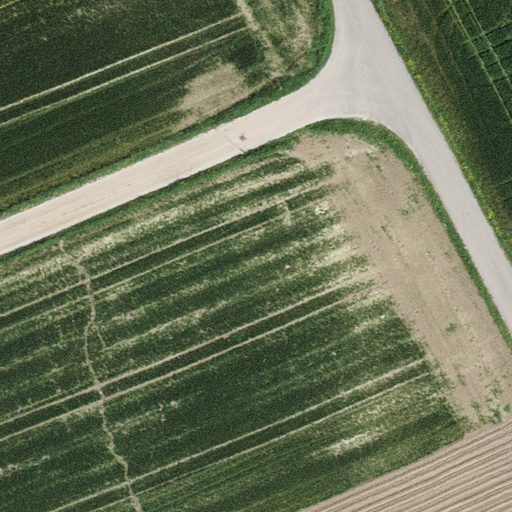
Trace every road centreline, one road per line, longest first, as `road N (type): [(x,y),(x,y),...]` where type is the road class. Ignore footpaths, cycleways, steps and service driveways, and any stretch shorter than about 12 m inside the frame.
road 1 (track): [(0,236),(393,66)]
road 2 (unclassified): [(358,0),(511,292)]
